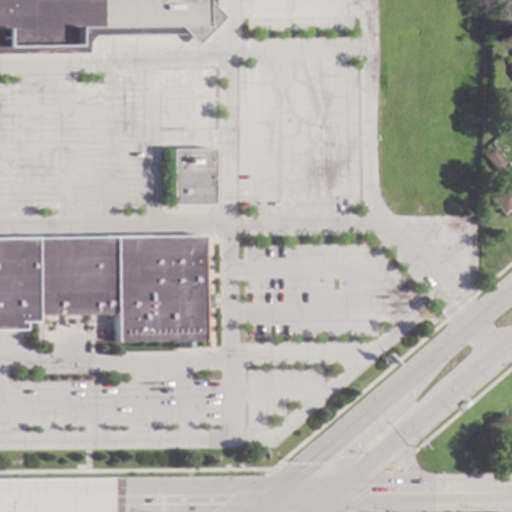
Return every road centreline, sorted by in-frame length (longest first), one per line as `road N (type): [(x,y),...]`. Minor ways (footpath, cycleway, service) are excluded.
road 1 (primary): [(511,289),(266,496)]
road 2 (tertiary): [(266,496),(0,499)]
road 3 (tertiary): [(473,496),(329,496)]
road 4 (primary): [(473,496),(408,473),(402,452),(425,415)]
road 5 (primary): [(329,496),(425,415)]
